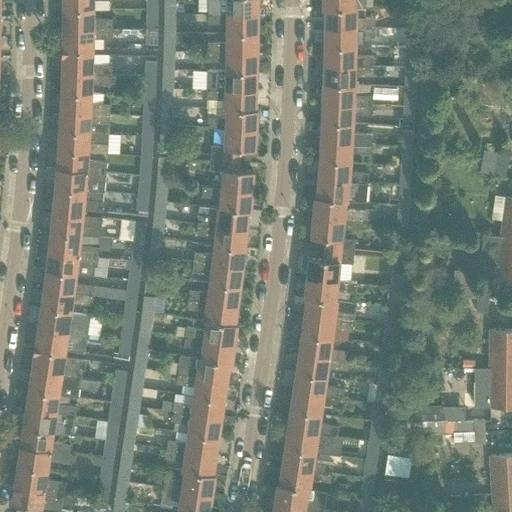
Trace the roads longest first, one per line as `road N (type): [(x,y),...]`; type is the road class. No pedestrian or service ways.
road 1 (residential): [(241,511),(286,219),(292,0)]
road 2 (residential): [(28,0),(26,130),(0,354)]
